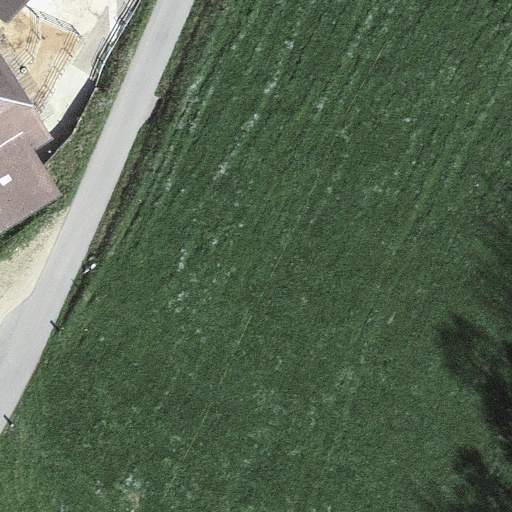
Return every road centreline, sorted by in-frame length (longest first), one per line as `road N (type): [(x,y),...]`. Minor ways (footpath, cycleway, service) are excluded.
road 1 (unclassified): [(172,0),(0,394)]
road 2 (track): [(47,119),(117,0)]
